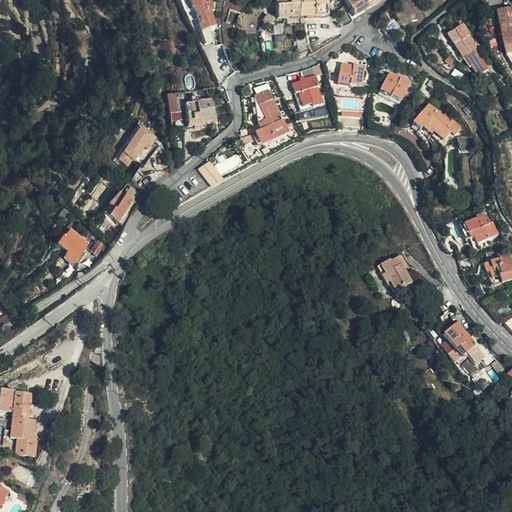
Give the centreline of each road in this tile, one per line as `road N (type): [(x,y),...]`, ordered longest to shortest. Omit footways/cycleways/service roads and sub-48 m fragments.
road 1 (residential): [(133,246),(130,230),(149,205),(231,133),(241,79),(334,48),(389,0)]
road 2 (tertiary): [(122,511),(105,305),(112,275)]
road 3 (tertiary): [(133,246),(294,151),(328,142)]
road 4 (tertiary): [(415,207),(453,280),(511,349)]
road 5 (tertiary): [(112,275),(0,354)]
road 6 (residential): [(119,265),(101,265),(0,327)]
road 7 (tertiary): [(415,207),(406,163),(387,144),(328,142)]
